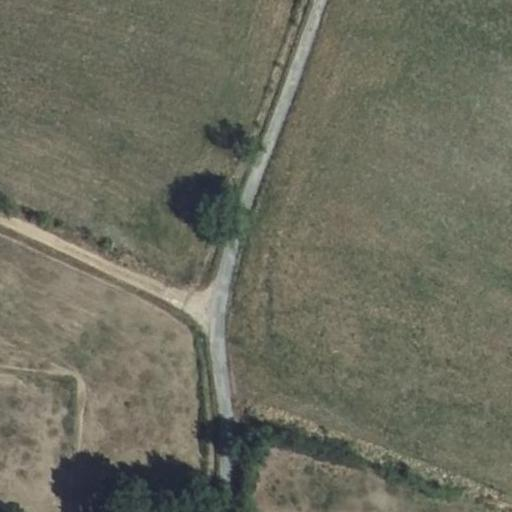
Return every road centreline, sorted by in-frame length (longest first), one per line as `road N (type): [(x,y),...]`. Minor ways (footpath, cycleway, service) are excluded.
road 1 (unclassified): [(219,511),(217,303),(324,0)]
road 2 (track): [(217,303),(0,210)]
